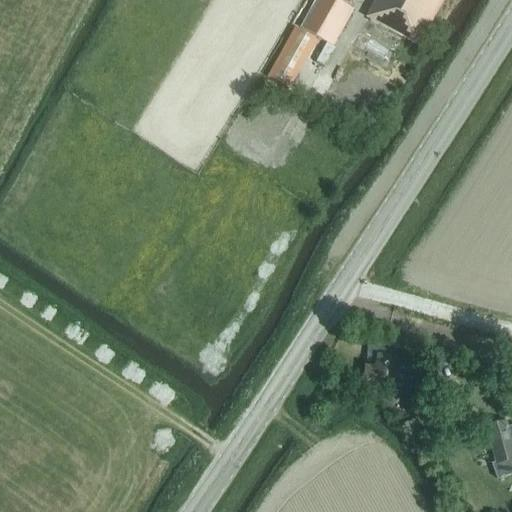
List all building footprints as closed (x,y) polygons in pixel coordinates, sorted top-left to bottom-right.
[(317,0),(300,30),(331,47),(351,10),(333,0),(317,0)] [(376,0),(367,18),(418,46),(443,0),(376,0)] [(287,36),(296,41),(281,69),(272,64),(266,75),(287,86),(314,38),(293,26),(287,36)] [(292,113),(268,97),(252,121),(275,137),(292,113)] [(399,342),(367,340),(364,367),(376,368),(377,357),(398,358),(399,342)] [(364,386),(393,389),(410,390),(412,360),(396,359),(378,357),(376,369),(366,368),(364,386)] [(415,379),(414,397),(426,398),(428,380),(415,379)] [(486,427),(495,463),(492,465),(497,480),(511,475),(511,432),(510,433),(506,421),(486,427)]
